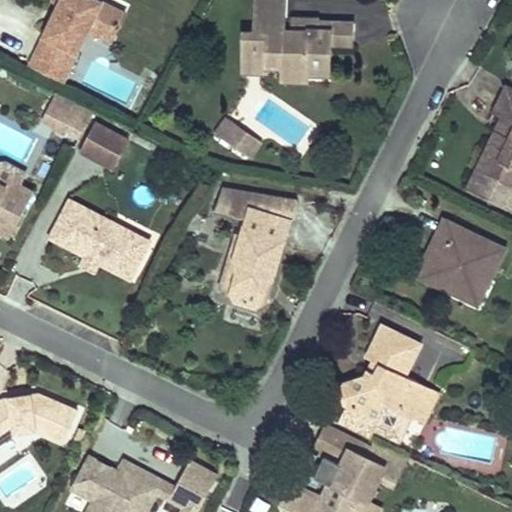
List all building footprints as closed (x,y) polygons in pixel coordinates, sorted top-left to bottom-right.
[(50,16),(27,64),(61,81),(78,48),(68,43),(79,20),(89,25),(113,37),(126,11),(103,0),(60,0),(66,3),(58,20),(50,16)] [(60,0),(58,0),(50,16),(58,20),(66,3),(60,0)] [(284,0),(254,0),(254,25),(260,25),(259,34),(243,33),(242,60),(265,60),(265,68),(281,68),(306,69),(305,75),(328,75),(329,45),(330,31),(317,30),(318,20),(291,19),(291,32),(283,31),(284,0)] [(68,43),(78,48),(89,25),(79,20),(68,43)] [(353,21),(318,20),(317,30),(330,31),(329,45),(352,46),(353,21)] [(265,60),(242,60),(242,73),(265,74),(265,68),(265,60)] [(281,68),(280,81),(305,82),(305,75),(306,69),(281,68)] [(511,90),(504,87),(498,99),(511,105),(511,123),(509,122),(503,134),(493,129),(464,189),(501,207),(510,188),(511,184),(511,90)] [(57,97),(50,110),(66,118),(62,125),(61,127),(72,133),(84,111),(57,97)] [(511,105),(498,99),(492,113),(499,117),(493,129),(503,134),(509,122),(511,123),(511,105)] [(46,116),(62,125),(66,118),(50,110),(46,116)] [(262,142),(228,117),(217,133),(251,158),(262,142)] [(129,142),(95,122),(78,151),(112,170),(129,142)] [(0,183),(6,186),(16,185),(19,180),(0,169),(0,183)] [(0,230),(9,236),(32,194),(16,185),(6,186),(0,183),(0,230)] [(511,201),(511,189),(510,188),(501,207),(507,210),(511,201)] [(241,263),(231,297),(257,305),(268,298),(269,292),(259,289),(262,278),(273,281),(291,222),(256,211),(261,197),(224,191),(218,211),(248,220),(243,237),(238,255),(241,263)] [(130,230),(67,195),(47,230),(83,250),(97,257),(110,265),(116,256),(131,264),(140,248),(124,240),(130,230)] [(297,203),(261,197),(256,211),(291,222),(297,203)] [(503,251),(442,220),(434,238),(436,239),(442,242),(435,256),(425,261),(417,277),(464,301),(474,281),(485,286),(503,251)] [(124,240),(140,248),(145,238),(130,230),(124,240)] [(243,237),(236,235),(219,294),(231,297),(241,263),(238,255),(243,237)] [(442,242),(436,239),(425,261),(435,256),(442,242)] [(97,257),(83,250),(78,261),(91,268),(97,257)] [(116,256),(110,265),(126,273),(131,264),(116,256)] [(269,292),(273,281),(262,278),(259,289),(269,292)] [(474,281),(464,301),(475,306),(485,286),(474,281)] [(343,385),(336,401),(346,406),(338,422),(370,438),(375,429),(400,441),(411,419),(423,425),(439,393),(407,377),(422,347),(382,327),(367,358),(373,361),(382,365),(377,376),(367,371),(364,377),(343,385)] [(382,365),(373,361),(367,371),(377,376),(382,365)] [(0,444),(13,435),(32,431),(61,444),(75,414),(36,397),(0,401),(0,444)] [(348,511),(347,511),(354,498),(360,501),(365,504),(376,481),(390,488),(405,458),(372,442),(369,447),(324,425),(312,451),(341,465),(324,500),(318,497),(317,499),(288,484),(277,507),(278,511),(348,511)] [(127,472),(94,454),(76,486),(96,497),(88,511),(133,511),(135,510),(138,511),(150,511),(162,490),(166,483),(131,464),(127,472)] [(195,456),(177,489),(203,504),(221,471),(195,456)] [(177,489),(166,483),(162,490),(199,510),(203,504),(177,489)] [(353,511),(378,511),(379,510),(365,504),(360,501),(353,511)]
